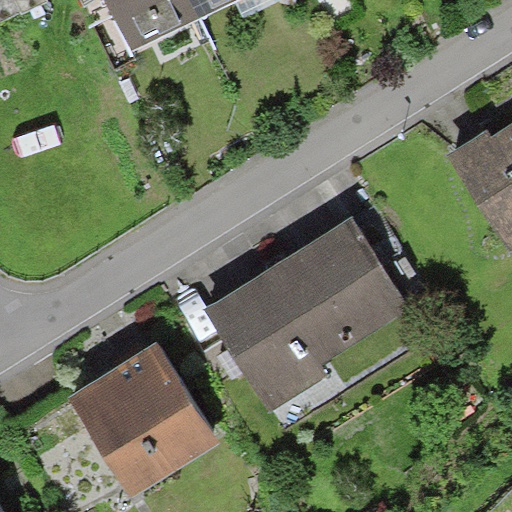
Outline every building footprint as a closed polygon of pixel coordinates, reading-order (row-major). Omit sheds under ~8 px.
[(36,0),(0,0),(0,23),(40,7),(36,0)] [(107,0),(133,52),(236,0),(107,0)] [(511,245),(511,117),(453,155),(511,246),(511,245)] [(404,312),(345,219),(208,307),(267,399),(404,312)] [(204,438),(149,352),(67,404),(122,490),(204,438)]
